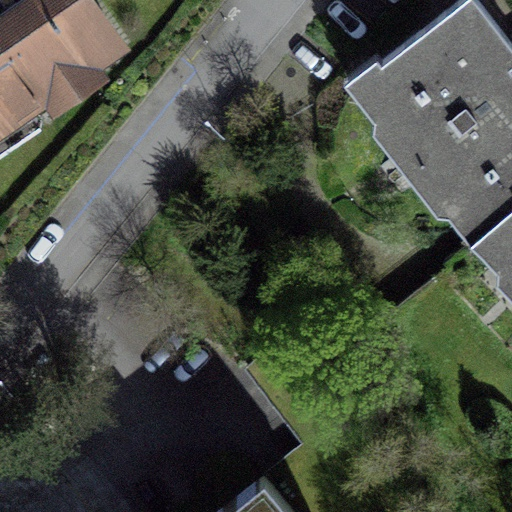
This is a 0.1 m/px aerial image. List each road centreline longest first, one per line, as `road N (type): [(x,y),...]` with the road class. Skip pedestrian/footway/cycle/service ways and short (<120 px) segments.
road 1 (residential): [(0,340),(278,0)]
road 2 (unknown): [(85,236),(165,408),(153,436),(52,511)]
